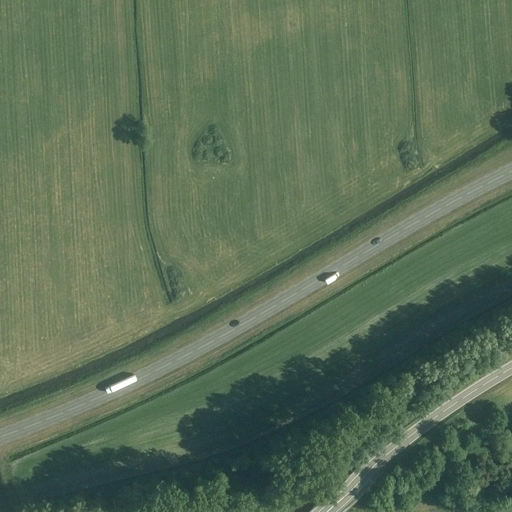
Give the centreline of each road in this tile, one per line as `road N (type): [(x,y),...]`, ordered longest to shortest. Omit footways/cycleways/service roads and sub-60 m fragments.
road 1 (primary): [(0,437),(158,369),(511,173)]
road 2 (secondary): [(321,511),(403,441),(511,370)]
